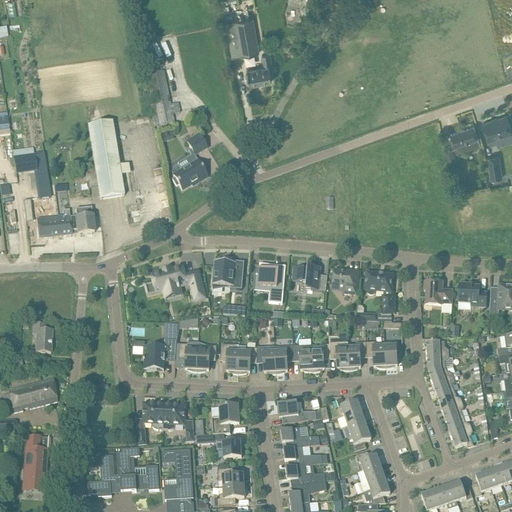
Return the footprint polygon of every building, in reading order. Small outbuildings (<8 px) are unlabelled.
[(253,19),(235,22),(226,23),(232,58),(259,53),(253,19)] [(7,27),(0,28),(0,38),(8,37),(7,27)] [(149,49),(147,42),(139,44),(141,50),(149,49)] [(150,53),(142,54),(145,76),(149,76),(154,105),(150,106),(154,127),(175,123),(173,114),(180,113),(179,103),(170,105),(164,72),(154,74),(150,53)] [(272,81),(269,68),(272,68),(270,54),(261,56),(263,66),(248,69),(248,73),(246,73),(248,85),(250,84),(251,85),(272,81)] [(511,133),(506,116),(483,123),(489,141),(511,133)] [(193,124),(197,132),(204,129),(200,121),(193,124)] [(115,139),(112,123),(88,127),(91,143),(115,139)] [(2,131),(0,131),(0,136),(10,135),(8,126),(1,127),(2,131)] [(462,131),(450,134),(454,144),(457,154),(466,151),(471,149),(481,146),(477,136),(474,127),(462,131)] [(187,143),(195,157),(207,150),(199,136),(187,143)] [(33,149),(13,151),(14,155),(14,157),(16,175),(36,172),(40,199),(50,198),(44,158),(44,153),(33,155),(33,149)] [(452,150),(445,152),(447,160),(455,158),(452,150)] [(502,178),(499,156),(486,158),(490,180),(502,178)] [(179,186),(182,192),(196,184),(196,185),(207,178),(198,162),(173,176),(174,179),(172,180),(176,187),(179,186)] [(87,175),(79,176),(80,185),(88,184),(89,189),(98,188),(95,171),(87,172),(87,175)] [(30,201),(23,202),(26,224),(33,223),(30,201)] [(70,217),(64,218),(67,237),(94,234),(91,209),(76,210),(77,219),(70,220),(70,217)] [(64,218),(37,221),(39,240),(67,237),(64,218)] [(8,233),(9,254),(18,254),(17,232),(8,233)] [(214,263),(212,286),(230,288),(230,289),(230,290),(242,291),(244,273),(236,272),(237,263),(233,262),(231,262),(231,264),(214,263)] [(282,305),(285,276),(277,275),(278,270),(279,269),(273,269),(273,267),(274,267),(260,265),(259,277),(256,276),(255,276),(253,294),(254,294),(255,289),(273,291),(272,304),(269,304),(282,305)] [(320,278),(320,277),(320,269),(308,268),(308,269),(304,268),(304,270),(294,270),(293,284),(303,284),(307,285),(306,291),(326,293),(326,291),(327,279),(320,278)] [(154,284),(146,286),(148,296),(164,292),(177,289),(178,290),(180,290),(179,288),(191,285),(193,295),(195,302),(205,300),(203,292),(198,273),(185,276),(183,269),(152,277),(154,284)] [(334,271),(333,281),(332,291),(343,292),(343,295),(357,297),(359,273),(334,271)] [(382,297),(382,315),(395,315),(394,298),(391,298),(393,276),(367,274),(365,292),(366,292),(367,294),(369,296),(371,297),(374,296),(375,294),(376,293),(384,294),(384,296),(382,297)] [(452,306),(453,291),(443,291),(443,286),(438,286),(438,284),(425,283),(424,292),(426,292),(426,301),(433,302),(433,307),(442,307),(442,305),(452,306)] [(486,309),(487,294),(480,294),(480,288),(469,287),(469,285),(459,285),(458,305),(471,305),(471,308),(486,309)] [(490,301),(490,311),(490,317),(499,318),(499,311),(511,311),(511,287),(499,287),(499,301),(490,301)] [(224,307),(223,316),(245,318),(246,309),(224,307)] [(325,320),(333,321),(333,316),(330,316),(330,312),(326,312),(325,320)] [(378,324),(378,315),(357,314),(357,318),(356,322),(365,323),(370,323),(378,324)] [(204,319),(200,323),(207,329),(211,325),(204,319)] [(176,358),(176,347),(180,331),(180,323),(165,325),(163,348),(145,347),(144,359),(143,361),(144,361),(144,371),(164,372),(164,363),(165,363),(165,357),(176,358)] [(37,336),(36,344),(36,354),(51,355),(52,332),(45,331),(45,325),(33,325),(32,336),(37,336)] [(450,338),(459,338),(460,327),(451,327),(450,338)] [(511,355),(511,337),(500,339),(502,350),(498,350),(499,358),(502,357),(507,357),(511,355)] [(318,351),(312,352),(313,374),(314,374),(316,374),(318,373),(319,373),(321,372),(321,371),(324,371),(324,360),(325,359),(330,358),(329,338),(329,346),(319,347),(318,348),(318,351)] [(337,338),(329,338),(330,358),(335,358),(337,359),(337,370),(341,370),(341,371),(343,372),(345,372),(347,372),(349,372),(348,344),(340,345),(340,340),(337,338)] [(427,343),(428,358),(449,357),(449,352),(446,349),(445,349),(445,342),(427,343)] [(386,370),(385,348),(384,348),(384,345),(378,345),(376,343),(366,344),(367,356),(372,356),(373,357),(374,368),(377,368),(378,369),(380,370),(382,370),(384,370),(386,370)] [(197,374),(198,351),(198,344),(187,344),(186,346),(180,346),(179,358),(185,358),(186,360),(185,371),(189,371),(189,372),(191,373),(193,373),(195,374),(197,374)] [(348,344),(349,372),(351,372),(353,372),(355,371),(357,370),(357,369),(361,369),(360,358),(362,357),(367,356),(366,344),(356,344),(355,346),(348,346),(348,344)] [(239,354),(238,376),(240,376),(242,376),(244,375),(246,375),(246,374),(250,374),(251,363),(252,362),(257,362),(257,350),(255,349),(255,345),(249,345),(248,346),(248,349),(246,350),(246,354),(239,354)] [(236,376),(238,376),(239,354),(233,353),(233,348),(232,346),(221,346),(221,360),(226,360),(227,362),(226,373),(230,373),(230,374),(232,375),(234,375),(236,376)] [(198,351),(197,374),(199,374),(201,374),(203,373),(205,373),(205,372),(209,372),(209,361),(211,360),(216,360),(217,348),(205,347),(205,352),(198,351)] [(311,347),(293,348),(294,360),(299,360),(300,361),(301,372),(304,372),(304,373),(306,374),(308,374),(309,374),(311,374),(313,374),(312,352),(311,347)] [(389,348),(385,348),(386,370),(388,370),(390,370),(392,369),(394,368),(397,367),(397,356),(398,355),(400,355),(399,347),(389,348)] [(282,353),(275,353),(276,376),(278,376),(280,375),(282,375),(284,374),(284,373),(288,373),(287,362),(289,360),(294,360),(293,348),(283,348),(281,350),(282,353)] [(257,350),(257,362),(262,362),(264,363),(264,374),(268,374),(268,375),(270,375),(272,376),(274,376),(276,376),(275,353),(275,349),(257,350)] [(6,354),(7,374),(23,373),(22,353),(6,354)] [(511,355),(507,357),(502,357),(499,358),(500,366),(505,365),(507,375),(511,374),(511,373),(511,355)] [(449,357),(428,358),(428,372),(446,369),(452,367),(453,367),(452,360),(449,360),(449,357)] [(428,372),(433,385),(453,378),(452,375),(449,373),(448,374),(446,369),(428,372)] [(433,385),(438,398),(454,392),(453,387),(454,387),(455,383),(453,378),(433,385)] [(51,380),(23,388),(28,410),(28,411),(57,403),(51,380)] [(10,395),(1,397),(5,412),(13,411),(14,414),(23,412),(22,411),(28,410),(23,388),(9,392),(10,395)] [(438,398),(442,411),(462,404),(461,400),(458,399),(457,399),(454,392),(438,398)] [(341,408),(344,418),(361,412),(357,402),(341,408)] [(442,411),(447,424),(464,418),(462,412),(463,412),(464,409),(462,404),(442,411)] [(164,417),(165,406),(159,406),(158,408),(155,408),(154,406),(144,405),(143,424),(151,425),(152,427),(152,428),(153,430),(155,431),(156,432),(158,432),(164,432),(164,417)] [(317,422),(316,413),(314,413),(298,414),(297,405),(278,407),(279,416),(282,416),(283,426),(317,422)] [(170,407),(165,406),(164,417),(164,432),(169,433),(170,432),(172,432),(173,431),(174,430),(175,428),(176,426),(184,426),(185,407),(175,407),(174,409),(171,409),(170,407)] [(219,419),(217,419),(216,420),(214,421),(214,422),(213,423),(213,424),(213,425),(213,426),(213,437),(230,435),(230,426),(239,426),(238,407),(220,408),(220,419),(219,419)] [(321,412),(323,421),(323,422),(329,421),(326,409),(320,410),(321,412)] [(344,418),(348,428),(364,422),(361,412),(344,418)] [(447,424),(451,437),(472,430),(470,426),(467,424),(466,424),(464,418),(447,424)] [(324,429),(322,421),(313,424),(314,431),(324,429)] [(0,432),(15,432),(15,422),(0,422),(0,432)] [(348,428),(351,437),(368,431),(364,422),(348,428)] [(498,439),(496,423),(490,424),(492,441),(498,439)] [(320,447),(319,439),(302,439),(300,430),(281,432),(282,441),(285,441),(287,451),(284,451),(303,449),(320,447)] [(472,430),(451,437),(456,450),(467,446),(468,450),(474,448),(471,438),(472,437),(473,434),(472,430)] [(145,431),(137,432),(139,447),(139,448),(147,447),(145,431)] [(368,431),(351,437),(354,447),(352,448),(355,454),(366,450),(365,444),(371,441),(368,431)] [(186,432),(186,444),(194,444),(194,432),(186,432)] [(328,444),(327,436),(320,437),(322,445),(328,444)] [(40,437),(26,438),(24,467),(32,468),(31,474),(24,474),(23,488),(44,489),(43,495),(44,495),(48,450),(47,450),(47,451),(39,450),(40,438),(40,437)] [(197,438),(198,446),(214,445),(213,437),(197,438)] [(241,443),(231,444),(217,444),(217,452),(225,451),(226,460),(242,459),(241,443)] [(303,449),(284,451),(285,460),(288,460),(289,469),(323,466),(322,457),(304,458),(303,449)] [(147,478),(135,478),(134,459),(140,459),(139,450),(121,451),(121,455),(117,455),(118,477),(119,485),(119,491),(120,491),(119,480),(130,479),(131,494),(137,493),(137,492),(149,491),(149,493),(159,492),(158,468),(146,469),(147,478)] [(185,505),(185,511),(194,511),(194,504),(192,504),(191,501),(194,500),(190,451),(162,453),(163,465),(164,465),(164,464),(177,463),(179,489),(167,489),(166,489),(166,502),(176,502),(176,507),(182,507),(182,506),(185,505)] [(360,463),(363,472),(380,466),(377,456),(370,459),(368,453),(356,457),(358,463),(360,463)] [(119,485),(118,477),(114,477),(113,457),(100,458),(102,484),(88,484),(89,497),(104,496),(104,499),(112,498),(111,486),(119,485)] [(363,472),(367,482),(383,476),(380,466),(363,472)] [(327,484),(326,476),(307,477),(306,468),(286,470),(287,479),(290,478),(292,488),(327,484)] [(505,468),(495,471),(500,488),(510,484),(505,468)] [(223,482),(224,489),(246,487),(246,485),(246,483),(245,481),(244,479),(243,479),(243,476),(232,477),(230,475),(230,470),(218,471),(218,481),(220,483),(223,482)] [(495,471),(485,474),(491,491),(500,488),(495,471)] [(491,491),(485,474),(476,478),(478,485),(472,487),(476,499),(482,496),(481,494),(491,491)] [(367,482),(370,492),(387,486),(383,476),(367,482)] [(461,483),(451,487),(457,503),(466,500),(467,502),(473,500),(469,488),(463,490),(461,483)] [(311,505),(310,496),(327,492),(327,484),(292,488),(293,499),(290,499),(291,508),(311,505)] [(373,506),(374,506),(386,505),(383,498),(390,495),(387,486),(370,492),(374,501),(371,502),(373,506)] [(246,487),(224,489),(224,496),(221,496),(220,497),(220,500),(215,500),(215,508),(233,507),(232,502),(233,500),(245,499),(244,496),(245,496),(246,494),(246,492),(246,490),(246,487)] [(451,487),(441,490),(447,507),(448,511),(458,508),(457,503),(451,487)] [(441,490),(431,493),(437,510),(447,507),(441,490)] [(431,511),(437,510),(431,493),(421,497),(426,511),(431,511)]
